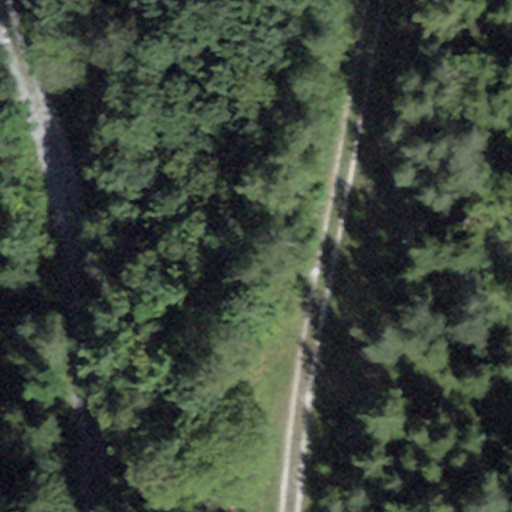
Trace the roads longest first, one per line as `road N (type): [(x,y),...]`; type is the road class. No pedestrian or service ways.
road 1 (track): [(5,0),(90,181),(88,483),(95,511)]
road 2 (track): [(281,511),(289,418),(367,0)]
